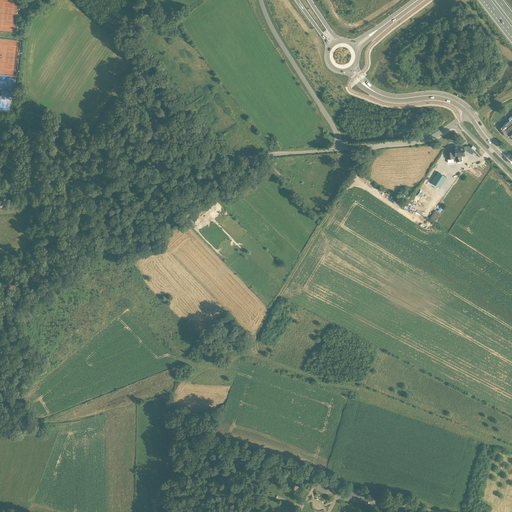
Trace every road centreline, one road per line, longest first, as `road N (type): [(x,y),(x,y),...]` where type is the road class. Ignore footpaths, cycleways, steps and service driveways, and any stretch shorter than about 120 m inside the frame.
road 1 (unclassified): [(459,119),(422,141),(340,149),(260,0)]
road 2 (tertiary): [(351,68),(379,94),(444,96),(469,112)]
